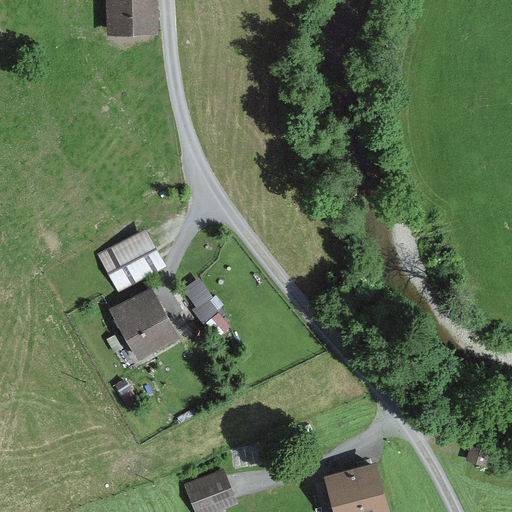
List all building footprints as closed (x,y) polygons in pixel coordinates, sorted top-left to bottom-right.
[(151,0),(108,0),(110,39),(152,38),(151,0)] [(149,235),(100,258),(116,293),(165,270),(149,235)] [(212,269),(191,276),(202,312),(223,305),(212,269)] [(156,291),(114,314),(137,358),(179,336),(156,291)] [(340,511),(396,511),(398,511),(382,455),(329,470),(340,511)] [(223,472),(189,484),(198,511),(216,511),(235,506),(223,472)] [(320,511),(314,490),(269,504),(271,511),(320,511)]
